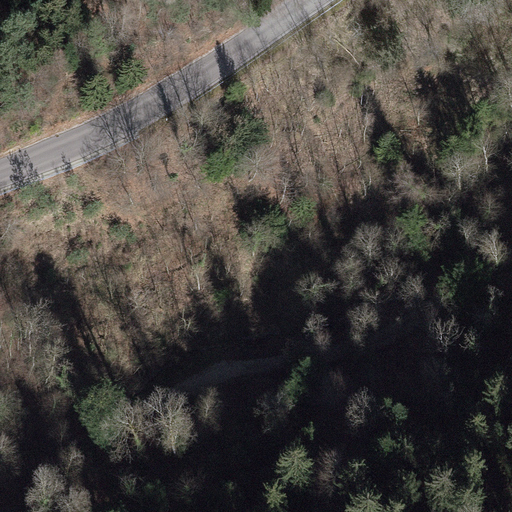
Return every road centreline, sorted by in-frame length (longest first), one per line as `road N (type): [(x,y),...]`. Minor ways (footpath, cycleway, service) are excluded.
road 1 (track): [(511,263),(355,352),(225,370),(0,480)]
road 2 (tertiary): [(0,179),(234,61),(325,0)]
